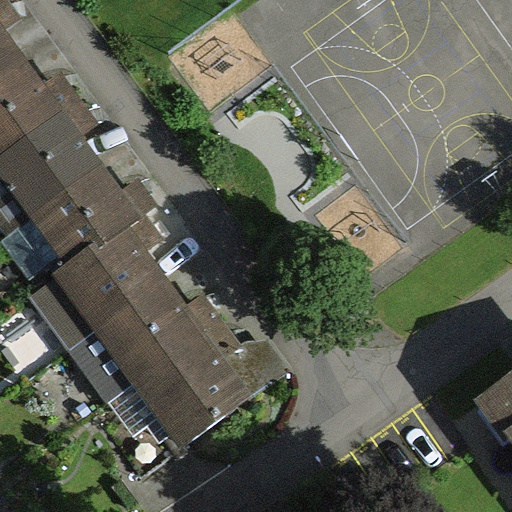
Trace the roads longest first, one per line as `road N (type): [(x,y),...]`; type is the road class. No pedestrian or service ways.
road 1 (residential): [(344,411),(44,0)]
road 2 (residential): [(511,295),(344,411)]
road 3 (residential): [(344,411),(193,511)]
